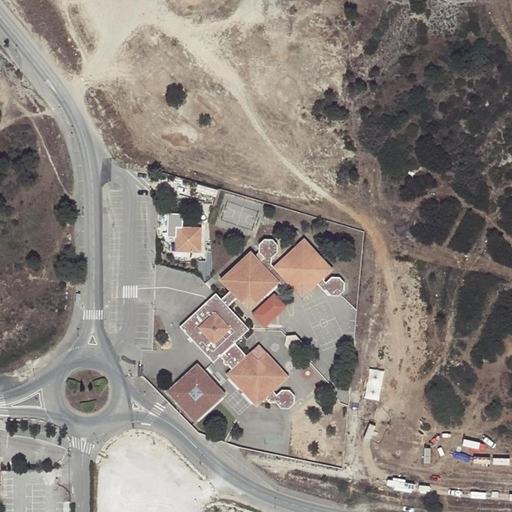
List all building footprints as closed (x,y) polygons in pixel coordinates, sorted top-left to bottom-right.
[(177,222),(168,222),(167,237),(175,237),(175,251),(201,252),(202,227),(177,226),(177,222)] [(216,293),(214,294),(181,325),(177,338),(213,363),(220,357),(232,369),(226,374),(257,407),(265,399),(270,402),(276,402),(282,408),(288,409),(294,404),(295,396),(290,390),(283,389),(277,394),(274,391),(289,376),(266,352),(258,360),(251,352),(247,355),(234,342),(250,329),(229,307),(237,299),(241,302),(249,295),(256,303),(278,283),(284,287),(287,287),(290,285),(294,289),(302,282),(309,290),(317,284),(322,289),(325,289),(330,295),(339,295),(344,290),(345,283),(339,277),(331,277),(326,282),(322,279),(333,269),(304,239),(275,267),(272,264),(272,259),(278,253),(278,245),(272,239),(265,239),(259,244),(258,252),(264,258),(260,261),(251,251),(220,280),(230,290),(221,298),(216,293)] [(302,297),(309,290),(302,282),(294,289),(302,297)] [(253,312),(266,327),(290,306),(277,291),(253,312)] [(181,325),(214,294),(198,295),(183,308),(181,325)] [(249,295),(241,302),(248,310),(256,303),(249,295)] [(304,355),(306,346),(295,335),(286,336),(284,344),(295,356),(304,355)] [(258,360),(266,352),(259,344),(251,352),(258,360)] [(324,378),(331,372),(322,361),(315,367),(324,378)] [(198,365),(169,392),(196,422),(225,394),(198,365)]
